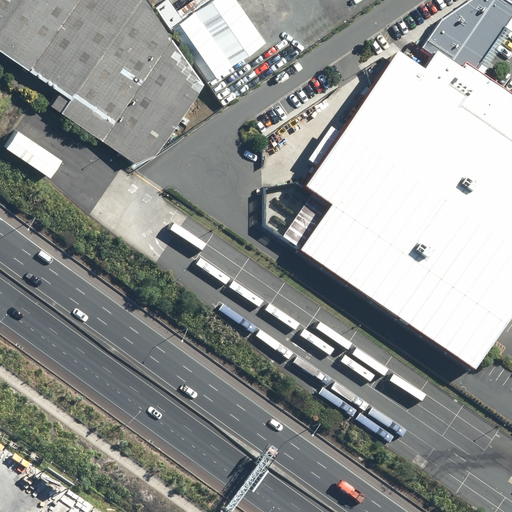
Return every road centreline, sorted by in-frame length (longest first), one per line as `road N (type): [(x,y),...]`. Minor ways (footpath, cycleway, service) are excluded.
road 1 (motorway): [(0,245),(366,511)]
road 2 (motorway): [(304,511),(0,289)]
